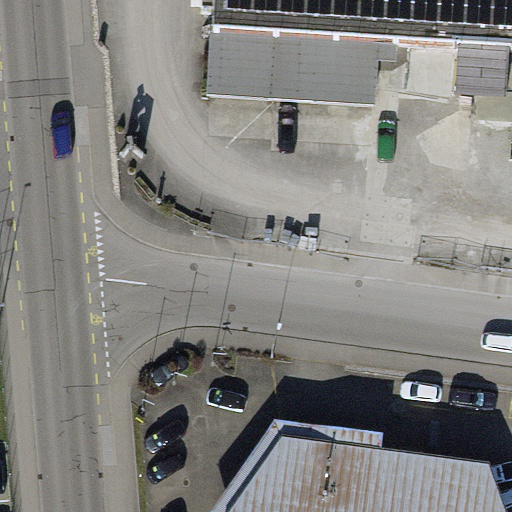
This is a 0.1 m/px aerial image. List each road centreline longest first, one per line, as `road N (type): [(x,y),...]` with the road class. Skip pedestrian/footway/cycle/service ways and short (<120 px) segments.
road 1 (residential): [(511,333),(111,279),(55,281)]
road 2 (tertiary): [(55,281),(32,0)]
road 3 (tertiary): [(74,511),(55,281)]
